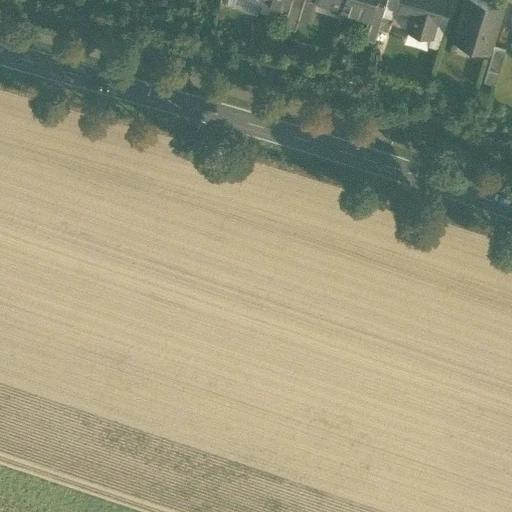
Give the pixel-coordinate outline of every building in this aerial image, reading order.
[(298,19),(303,0),(290,0),(283,25),(295,29),(298,19)] [(303,0),(298,19),(310,22),(316,1),(315,0),(303,0)] [(342,9),(344,0),(315,0),(316,1),(342,9)] [(344,0),(342,9),(369,16),(372,3),(373,0),(344,0)] [(382,15),(394,18),(396,9),(399,0),(386,0),(385,7),(382,15)] [(408,27),(431,34),(436,15),(440,0),(399,0),(396,9),(412,14),(408,27)] [(472,44),(489,49),(501,7),(477,0),(465,0),(454,39),(457,40),(460,44),(467,47),(472,44)] [(362,38),(374,42),(382,15),(385,7),(372,3),(369,16),(362,38)] [(428,45),(439,49),(448,18),(436,15),(431,34),(428,45)] [(484,81),(495,85),(505,50),(494,47),(484,81)]
